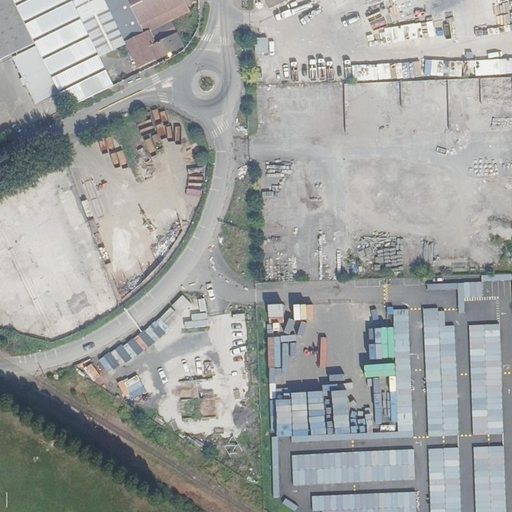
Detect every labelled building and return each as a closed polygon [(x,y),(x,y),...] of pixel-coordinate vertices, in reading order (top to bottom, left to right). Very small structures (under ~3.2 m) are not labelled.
[(0,0),(0,63),(37,46),(13,0),(0,0)] [(15,0),(68,102),(111,81),(103,65),(97,52),(96,50),(71,0),(15,0)] [(71,0),(96,50),(97,52),(124,38),(106,3),(104,0),(71,0)] [(130,41),(127,43),(140,69),(184,47),(178,36),(171,39),(163,24),(191,10),(185,0),(104,0),(106,3),(111,1),(130,41)] [(266,0),(271,11),(293,0),(266,0)] [(111,1),(106,3),(124,38),(127,43),(130,41),(111,1)] [(69,109),(61,97),(56,99),(63,112),(69,109)] [(134,361),(194,306),(184,295),(121,353),(123,355),(126,352),(134,361)] [(125,381),(119,384),(126,396),(131,393),(125,381)]
